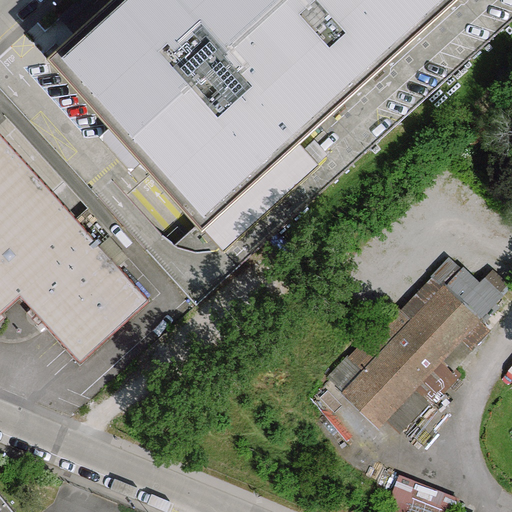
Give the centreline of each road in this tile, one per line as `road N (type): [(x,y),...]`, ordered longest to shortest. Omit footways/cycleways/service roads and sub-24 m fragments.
road 1 (unknown): [(57,417),(178,317),(175,293),(0,100)]
road 2 (unclassified): [(0,417),(219,511)]
